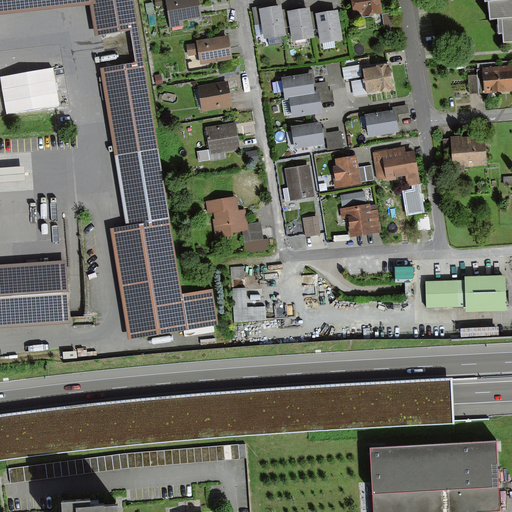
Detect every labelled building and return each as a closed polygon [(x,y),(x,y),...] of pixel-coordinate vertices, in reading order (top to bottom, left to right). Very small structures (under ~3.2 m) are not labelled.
[(95,39),(138,30),(132,0),(0,0),(0,15),(90,5),(95,39)] [(164,0),(168,27),(182,25),(181,20),(199,17),(196,0),(164,0)] [(380,0),(352,0),(354,16),(383,12),(380,0)] [(511,0),(486,0),(488,19),(496,18),(497,34),(502,33),(503,42),(511,41),(511,0)] [(284,34),(279,5),(259,8),(263,37),(284,34)] [(313,36),(308,7),(287,11),(292,40),(313,36)] [(341,38),(337,9),(316,13),(321,42),(341,38)] [(394,12),(383,14),(385,28),(396,26),(394,12)] [(198,54),(199,63),(230,57),(227,35),(195,41),(196,44),(186,46),(188,55),(198,54)] [(157,148),(143,62),(100,69),(114,154),(157,148)] [(363,68),(367,93),(393,89),(389,64),(363,68)] [(359,77),(357,65),(342,67),(344,79),(359,77)] [(483,70),(477,71),(477,75),(478,92),(511,90),(511,65),(482,67),(483,70)] [(3,78),(7,116),(61,111),(57,73),(3,78)] [(311,83),(309,73),(282,77),(285,97),(289,97),(312,93),(311,83)] [(469,93),(478,92),(477,75),(468,76),(469,93)] [(326,81),(311,83),(312,93),(317,92),(319,102),(333,100),(331,89),(327,90),(326,81)] [(197,87),(201,110),(230,105),(227,82),(197,87)] [(317,92),(312,93),(289,97),(292,115),(320,111),(319,102),(317,92)] [(409,113),(407,104),(392,107),(393,110),(394,110),(397,122),(400,121),(398,115),(409,113)] [(364,115),(368,137),(398,132),(397,122),(394,110),(393,110),(364,115)] [(80,111),(60,113),(61,128),(82,126),(80,111)] [(291,126),(294,146),(322,142),(320,126),(319,122),(291,126)] [(207,127),(210,152),(237,148),(234,124),(207,127)] [(343,147),(340,131),(325,133),(328,149),(343,147)] [(452,152),(452,166),(484,164),(483,136),(451,137),(452,152)] [(452,152),(451,137),(442,138),(443,152),(452,152)] [(125,227),(110,229),(127,337),(216,323),(211,289),(180,294),(157,148),(114,154),(125,227)] [(374,153),(378,180),(386,179),(387,181),(397,180),(396,177),(404,176),(406,185),(412,184),(420,183),(415,151),(403,153),(403,149),(374,153)] [(358,168),(356,155),(337,158),(339,166),(333,167),(336,186),(360,182),(358,168)] [(374,180),(371,165),(358,168),(360,182),(374,180)] [(21,166),(0,167),(0,179),(21,178),(21,166)] [(286,169),(290,201),(313,197),(309,166),(286,169)] [(511,183),(511,176),(502,177),(503,184),(511,183)] [(420,183),(412,184),(413,189),(403,190),(407,215),(425,212),(420,183)] [(235,197),(207,202),(209,216),(213,215),(216,236),(242,232),(246,232),(245,224),(243,208),(237,209),(235,197)] [(381,231),(378,210),(371,211),(370,204),(340,209),(342,219),(348,218),(351,236),(381,231)] [(420,230),(432,229),(431,215),(418,216),(420,230)] [(317,216),(303,218),(305,236),(319,234),(317,216)] [(259,221),(245,224),(246,232),(242,232),(246,253),(266,251),(267,239),(262,239),(259,221)] [(0,326),(68,322),(64,260),(0,264),(0,326)] [(233,277),(247,277),(246,266),(233,266),(233,277)] [(405,267),(395,268),(395,279),(414,278),(413,267),(405,267)] [(463,276),(464,280),(424,281),(425,307),(464,306),(464,311),(505,309),(504,275),(463,276)] [(234,287),(236,323),(268,322),(267,306),(249,307),(249,287),(234,287)] [(497,326),(459,328),(460,337),(497,336),(497,326)] [(454,422),(450,379),(354,382),(209,392),(11,413),(0,414),(0,457),(5,457),(133,443),(281,431),(454,422)] [(369,446),(373,511),(498,511),(494,438),(369,446)] [(124,453),(8,468),(10,484),(126,468),(245,459),(245,444),(124,453)] [(59,502),(60,511),(115,511),(114,497),(59,502)]
